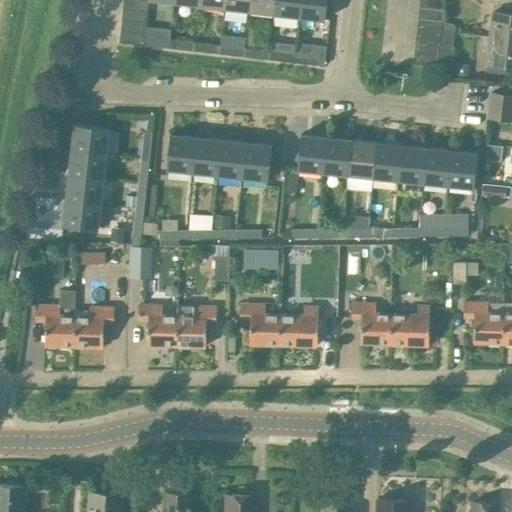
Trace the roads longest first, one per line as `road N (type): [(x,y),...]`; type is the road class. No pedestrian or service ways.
road 1 (secondary): [(511,456),(431,430),(177,420),(73,443),(0,442)]
road 2 (residential): [(342,99),(83,93),(105,0)]
